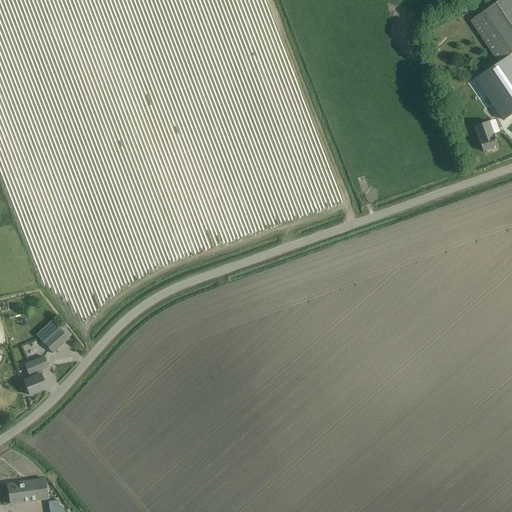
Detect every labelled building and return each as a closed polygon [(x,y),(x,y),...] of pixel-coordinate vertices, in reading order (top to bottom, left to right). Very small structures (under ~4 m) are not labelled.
[(511,0),(502,0),(470,22),(499,64),(511,56),(511,54),(511,0)] [(499,64),(476,79),(504,120),(511,114),(511,57),(511,56),(499,64)] [(499,147),(495,135),(500,133),(496,121),(477,128),(485,152),(499,147)] [(58,328),(43,342),(50,350),(59,342),(62,345),(68,340),(58,328)] [(31,378),(24,381),(29,396),(46,389),(40,371),(49,368),(45,358),(26,365),(29,375),(30,375),(31,378)] [(10,505),(48,499),(45,479),(7,485),(10,505)] [(60,507),(59,501),(48,502),(49,511),(63,511),(63,507),(60,507)]
